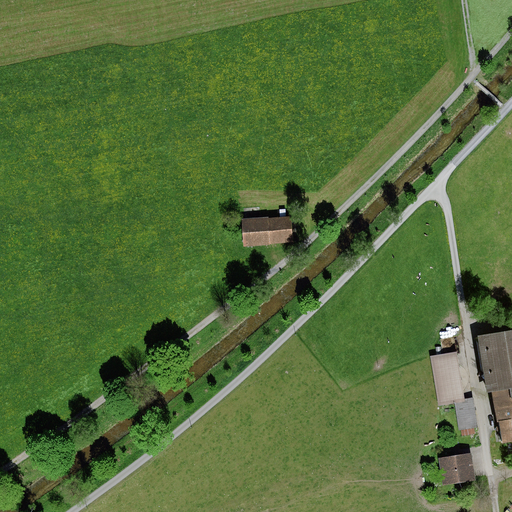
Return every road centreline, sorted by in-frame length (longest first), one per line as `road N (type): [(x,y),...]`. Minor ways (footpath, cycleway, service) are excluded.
road 1 (track): [(0,474),(302,246),(511,31)]
road 2 (track): [(442,178),(268,353),(72,511)]
road 3 (track): [(442,178),(501,511)]
